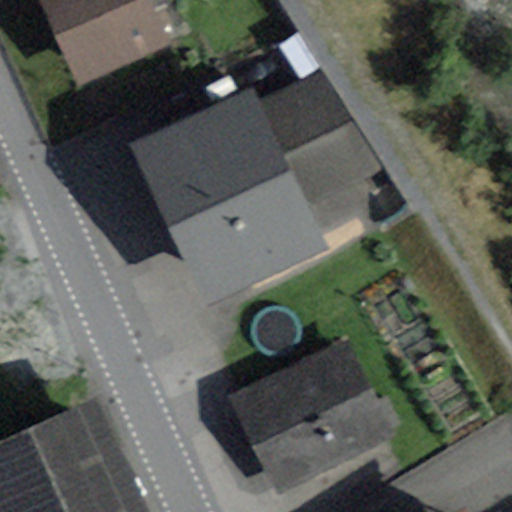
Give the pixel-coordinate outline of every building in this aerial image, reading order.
[(151,34),(142,12),(168,1),(167,0),(54,0),(83,64),(151,34)] [(303,205),(300,198),(370,165),(316,80),(247,113),(244,106),(154,149),(214,276),(304,233),(293,209),(303,205)] [(0,189),(0,367),(10,395),(81,370),(54,293),(39,298),(0,189)] [(383,430),(342,348),(294,371),(335,454),(383,430)] [(241,398),(282,480),(335,454),(294,371),(241,398)] [(0,450),(0,511),(125,511),(82,415),(0,450)]
